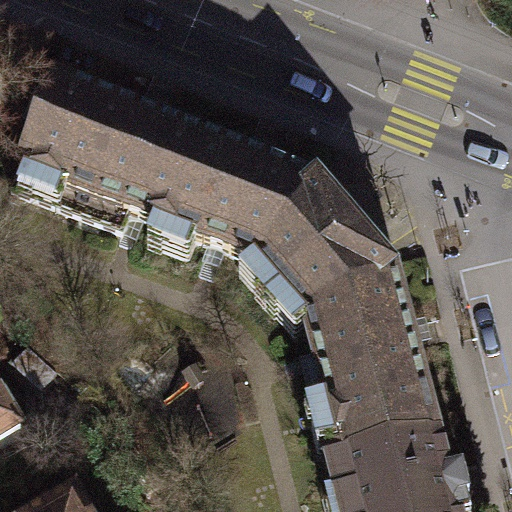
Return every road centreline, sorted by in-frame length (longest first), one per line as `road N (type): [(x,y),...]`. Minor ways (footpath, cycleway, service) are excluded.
road 1 (tertiary): [(511,142),(297,59)]
road 2 (tertiary): [(297,59),(143,0)]
road 3 (residential): [(511,302),(501,261),(511,176)]
